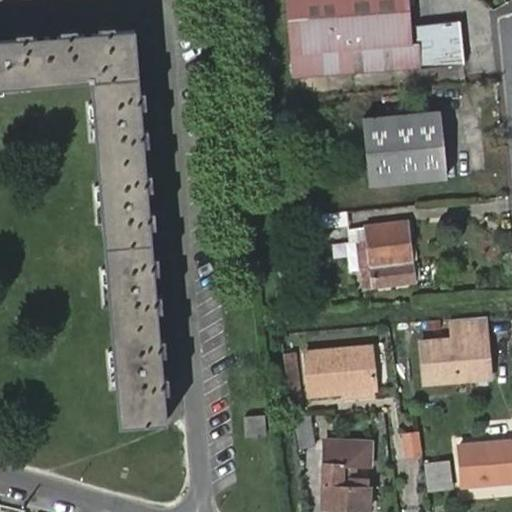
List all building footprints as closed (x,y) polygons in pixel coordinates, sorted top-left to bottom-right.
[(354,48),(413,42),(408,0),(285,0),(291,54),(311,52),(313,63),(355,59),(354,48)] [(418,26),(419,42),(422,69),(466,65),(461,22),(418,26)] [(5,39),(0,38),(0,87),(91,81),(138,77),(134,28),(87,32),(5,39)] [(419,42),(413,42),(354,48),(355,59),(357,76),(422,69),(419,42)] [(97,162),(144,159),(141,116),(138,77),(91,81),(97,162)] [(361,116),(369,183),(443,176),(436,109),(361,116)] [(144,159),(97,162),(104,244),(151,240),(147,197),(144,159)] [(269,219),(274,261),(290,259),(287,231),(317,228),(316,215),(269,219)] [(366,236),(357,238),(363,287),(413,281),(406,221),(365,225),(366,236)] [(355,227),(357,238),(366,236),(365,225),(355,227)] [(111,335),(158,331),(154,283),(151,240),(104,244),(111,335)] [(488,314),(458,315),(450,316),(452,337),(419,340),(422,377),(494,370),(488,314)] [(158,331),(111,335),(118,425),(165,421),(161,367),(158,331)] [(341,390),(373,388),(368,344),(303,351),(305,393),(341,390)] [(291,351),(284,352),(292,416),(299,415),(291,351)] [(373,388),(341,390),(341,398),(373,395),(373,388)] [(243,415),(246,436),(265,435),(263,414),(243,415)] [(299,415),(292,416),(297,448),(314,445),(309,415),(299,415)] [(421,430),(401,433),(405,460),(424,457),(421,430)] [(511,436),(458,442),(461,485),(511,480),(511,436)] [(369,440),(323,437),(320,507),(369,510),(370,484),(368,476),(350,475),(350,464),(369,465),(369,440)] [(446,458),(426,460),(430,490),(449,487),(446,458)]
